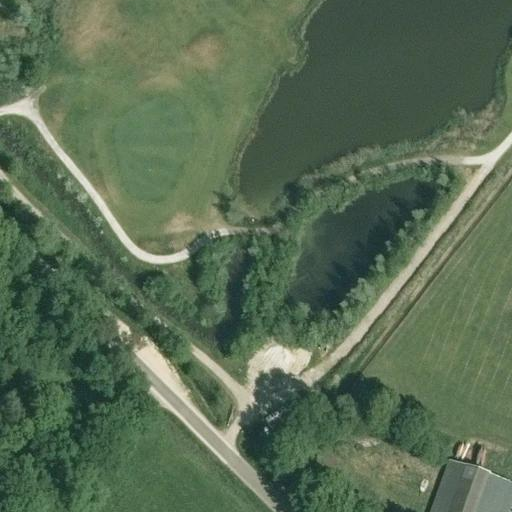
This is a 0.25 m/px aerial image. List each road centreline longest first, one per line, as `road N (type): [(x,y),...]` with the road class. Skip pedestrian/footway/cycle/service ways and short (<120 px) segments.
road 1 (tertiary): [(285,511),(0,229)]
road 2 (track): [(157,384),(128,400),(79,392),(0,411)]
